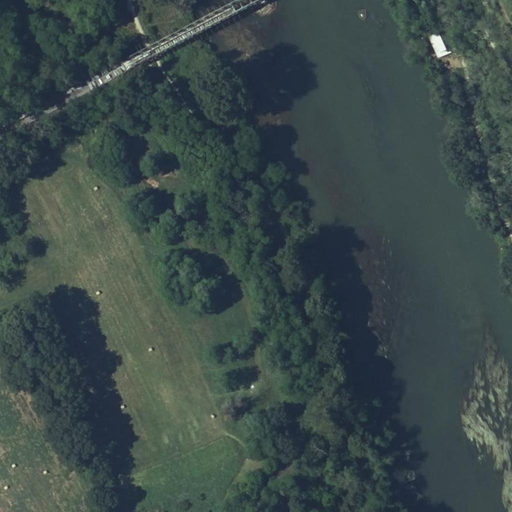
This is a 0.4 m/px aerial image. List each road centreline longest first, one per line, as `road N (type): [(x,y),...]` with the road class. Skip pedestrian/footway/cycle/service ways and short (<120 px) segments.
road 1 (track): [(508,210),(465,36),(445,0)]
road 2 (unclassified): [(133,59),(250,0)]
